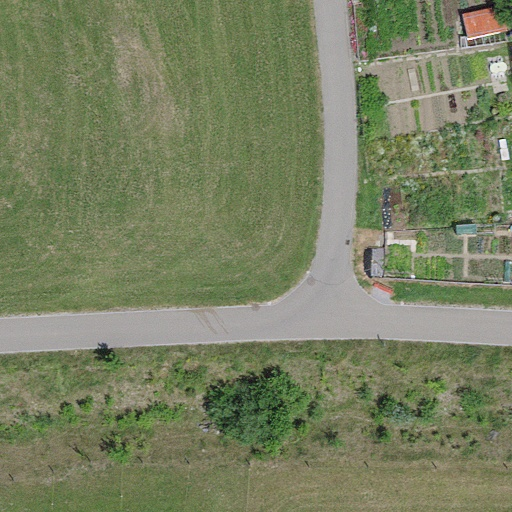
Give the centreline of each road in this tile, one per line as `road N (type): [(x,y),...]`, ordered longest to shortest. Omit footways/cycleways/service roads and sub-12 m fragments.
road 1 (residential): [(327,318),(0,335)]
road 2 (residential): [(330,0),(343,159),(327,318)]
road 3 (unclassified): [(511,329),(327,318)]
